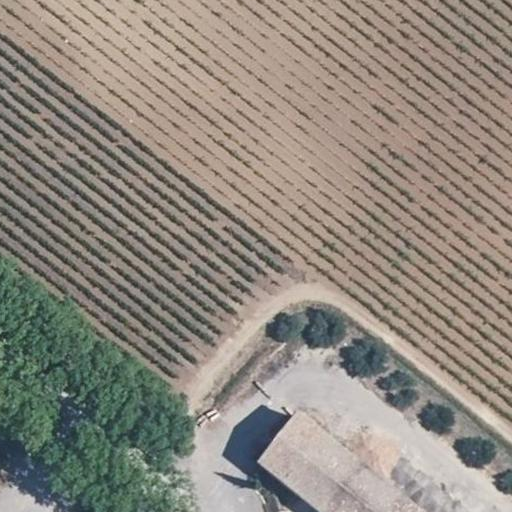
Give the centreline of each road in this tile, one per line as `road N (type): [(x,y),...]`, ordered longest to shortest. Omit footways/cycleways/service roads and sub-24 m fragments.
road 1 (track): [(184,511),(178,428),(191,397),(258,312),(305,289),(345,303),(511,438)]
road 2 (unclassified): [(0,369),(184,511)]
